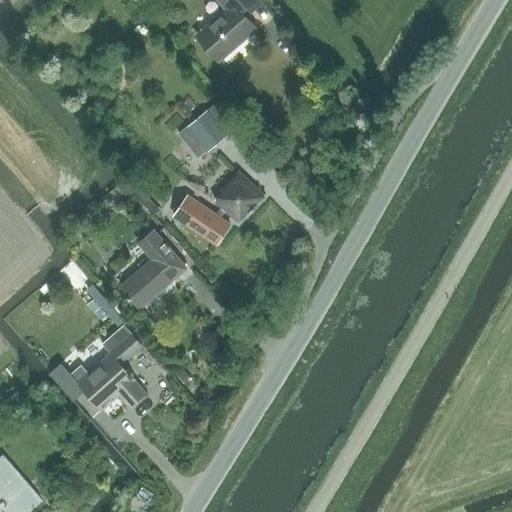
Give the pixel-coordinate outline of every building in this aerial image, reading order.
[(260,0),(216,0),(224,9),(196,35),(219,63),(260,28),(250,15),(264,4),(260,0)] [(217,101),(187,125),(208,150),(237,126),(217,101)] [(276,158),(293,181),(328,156),(311,132),(276,158)] [(189,195),(174,216),(216,245),(232,224),(221,217),(227,211),(240,224),(267,198),(240,170),(212,196),(222,206),(216,213),(189,195)] [(140,311),(189,268),(155,228),(138,244),(151,259),(119,286),(140,311)] [(75,277),(85,289),(92,284),(81,272),(75,277)] [(52,372),(50,374),(74,401),(76,399),(85,391),(103,411),(117,398),(119,396),(130,409),(148,393),(122,364),(143,345),(124,325),(126,323),(119,315),(115,319),(121,327),(103,344),(111,354),(89,373),(82,365),(72,374),(62,363),(52,372)] [(184,371),(178,377),(185,384),(191,379),(184,371)] [(72,451),(82,462),(92,453),(83,442),(72,451)] [(5,456),(0,460),(0,511),(25,511),(41,499),(5,456)]
